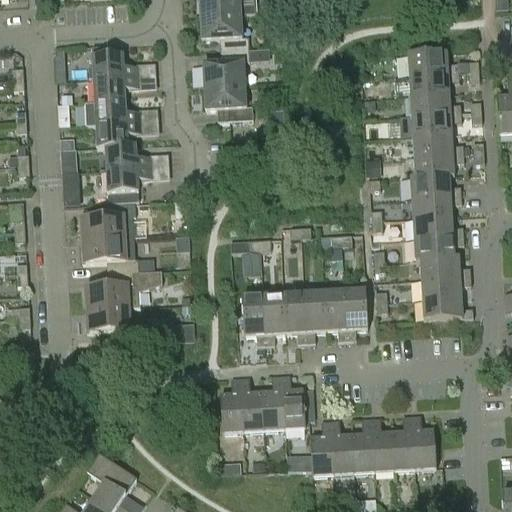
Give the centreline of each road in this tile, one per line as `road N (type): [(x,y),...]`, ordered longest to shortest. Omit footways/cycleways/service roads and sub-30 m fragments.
road 1 (residential): [(0,481),(60,385),(41,42)]
road 2 (residential): [(197,196),(193,145),(175,123),(170,44),(154,25)]
road 3 (residential): [(499,235),(486,267),(488,351),(468,370)]
road 4 (residential): [(468,370),(350,376),(348,353)]
